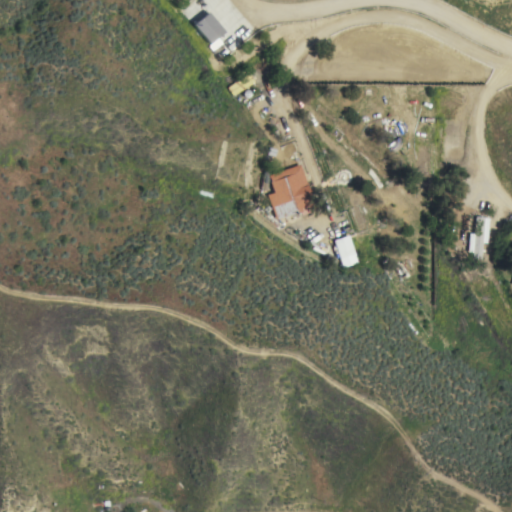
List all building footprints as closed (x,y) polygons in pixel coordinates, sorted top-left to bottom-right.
[(285,159),(284,166),(284,171),(274,171),(269,171),(269,161),(273,161),(273,159),(285,159)] [(270,181),(295,172),(307,206),(300,209),(301,211),(295,214),(296,214),(293,215),(292,215),(283,218),(270,181)] [(486,243),(481,243),(480,259),(471,258),(471,252),(466,252),(468,233),(473,234),(474,216),(483,217),(488,218),(486,243)] [(328,238),(342,233),(347,248),(334,253),(328,238)] [(351,255),(347,239),(333,243),(337,259),(351,255)]
